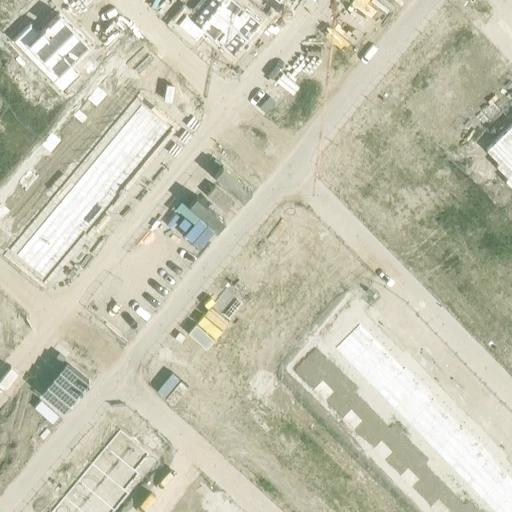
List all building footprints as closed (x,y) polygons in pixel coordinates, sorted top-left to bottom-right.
[(218,0),(212,8),(247,37),(262,20),(237,0),(218,0)] [(185,13),(176,24),(195,40),(204,30),(233,55),(247,37),(212,8),(199,24),(185,13)] [(30,23),(12,40),(22,51),(27,45),(42,60),(74,28),(59,12),(39,32),(30,23)] [(74,28),(42,60),(56,75),(51,80),(61,91),(79,73),(70,64),(90,44),(74,28)] [(445,38),(440,44),(479,76),(491,61),(482,54),(479,51),(477,50),(474,47),(452,29),(445,38),(445,37),(445,38)] [(435,50),(428,58),(430,60),(467,91),(479,76),(440,44),(435,50)] [(430,60),(416,77),(445,101),(459,84),(430,60)] [(411,82),(402,93),(431,118),(445,101),(416,77),(412,82),(411,82)] [(500,83),(495,89),(504,97),(509,91),(500,83)] [(97,87),(92,94),(101,101),(106,95),(97,87)] [(495,89),(489,95),(499,103),(504,97),(495,89)] [(398,99),(388,110),(417,135),(431,118),(402,93),(398,98),(397,98),(398,99)] [(92,94),(87,100),(96,107),(101,101),(92,94)] [(139,106),(126,121),(155,145),(167,129),(139,106)] [(78,110),(73,116),(82,124),(87,118),(78,110)] [(384,115),(374,127),(403,151),(417,135),(388,110),(384,115),(383,115),(384,115)] [(474,113),(469,120),(478,127),(484,121),(474,113)] [(511,119),(483,148),(495,161),(493,164),(507,179),(504,182),(511,189),(511,119)] [(469,120),(464,126),(473,133),(478,127),(469,120)] [(126,121),(112,138),(141,161),(155,145),(126,121)] [(368,131),(359,142),(371,153),(390,167),(404,152),(374,127),(370,132),(368,131)] [(50,133),(45,139),(54,147),(59,141),(50,133)] [(112,138),(99,154),(127,178),(141,161),(112,138)] [(45,139),(40,145),(49,153),(54,147),(45,139)] [(353,152),(346,160),(376,185),(389,168),(358,142),(351,151),(353,152)] [(452,151),(447,157),(456,165),(461,159),(452,151)] [(99,154),(85,171),(113,194),(127,178),(99,154)] [(447,157),(442,163),(451,171),(456,165),(447,157)] [(342,165),(332,177),(352,194),(356,197),(362,202),(376,185),(346,160),(342,165),(342,164),(342,165)] [(455,166),(447,176),(453,181),(461,172),(455,166)] [(28,170),(23,177),(32,184),(37,178),(28,170)] [(85,171),(71,187),(101,213),(115,196),(113,194),(85,171)] [(23,177),(18,183),(27,190),(32,184),(23,177)] [(419,180),(414,186),(423,194),(428,188),(419,180)] [(414,186),(409,192),(418,200),(423,194),(414,186)] [(71,187),(57,204),(85,228),(87,229),(101,213),(71,187)] [(435,200),(415,220),(420,226),(422,228),(424,230),(416,237),(428,249),(427,249),(428,250),(428,249),(433,254),(429,257),(430,258),(461,227),(435,200)] [(0,204),(0,203),(0,213),(4,217),(9,211),(0,204)] [(400,203),(395,209),(404,216),(409,210),(400,203)] [(57,204),(43,221),(71,244),(85,228),(57,204)] [(43,221),(29,237),(58,261),(71,244),(43,221)] [(461,227),(430,258),(447,276),(457,266),(458,266),(458,265),(462,262),(470,270),(487,254),(461,227)] [(29,237),(14,255),(43,279),(58,261),(29,237)] [(265,255),(249,274),(253,277),(283,303),(307,275),(293,263),(285,272),(265,255)] [(511,278),(498,265),(478,285),(483,290),(485,292),(487,294),(479,302),(491,313),(490,314),(491,314),(496,319),(492,322),(493,322),(511,303),(511,278)] [(253,277),(237,296),(257,313),(250,322),(263,334),(287,306),(283,303),(253,277)] [(511,303),(493,322),(510,340),(511,338),(511,303)] [(359,323),(333,349),(346,363),(372,337),(359,323)] [(185,352),(184,353),(218,381),(217,382),(221,385),(245,356),(231,344),(224,354),(204,337),(188,355),(185,352)] [(372,337),(346,363),(361,378),(387,352),(372,337)] [(387,352),(361,378),(376,393),(403,368),(387,352)] [(184,353),(168,372),(188,388),(181,398),(194,409),(217,382),(218,381),(184,353)] [(403,368),(376,393),(391,409),(419,381),(404,366),(403,368)] [(284,370),(277,380),(283,385),(291,376),(284,370)] [(319,378),(310,386),(316,392),(325,383),(319,378)] [(419,381),(391,409),(406,424),(433,399),(434,397),(419,381)] [(325,383),(316,392),(322,398),(330,389),(325,383)] [(433,399),(406,424),(422,440),(448,414),(433,399)] [(261,408),(242,429),(251,438),(244,446),(261,462),(258,465),(259,466),(288,433),(261,408)] [(349,409),(341,417),(346,423),(355,414),(349,409)] [(355,414),(346,423),(352,428),(360,420),(355,414)] [(448,414),(422,440),(437,455),(463,430),(448,414)] [(463,430),(437,455),(452,471),(480,443),(465,428),(463,430)] [(118,429),(104,446),(134,470),(148,453),(118,429)] [(288,433),(259,466),(277,483),(287,472),(291,468),(300,476),(316,458),(288,433)] [(353,440),(345,449),(351,455),(359,446),(353,440)] [(379,440),(371,448),(376,454),(385,445),(379,440)] [(480,443),(452,471),(467,486),(493,460),(495,459),(480,443)] [(385,445),(376,454),(382,459),(391,451),(385,445)] [(104,446),(90,462),(120,487),(134,470),(104,446)] [(493,460),(467,486),(482,502),(508,476),(493,460)] [(90,462),(76,479),(106,504),(120,487),(90,462)] [(410,470),(401,479),(407,485),(415,476),(410,470)] [(331,472),(312,493),(319,500),(321,502),(314,510),(316,511),(344,511),(358,497),(331,472)] [(415,476),(407,485),(412,490),(421,482),(415,476)] [(511,479),(508,476),(482,502),(492,511),(501,511),(511,502),(511,479)] [(76,479),(62,496),(81,511),(98,511),(106,504),(76,479)] [(170,486),(162,495),(168,500),(176,491),(170,486)] [(162,495),(155,504),(161,509),(168,500),(162,495)] [(81,511),(62,496),(49,511),(81,511)] [(374,511),(358,497),(344,511),(374,511)] [(440,501),(431,510),(433,511),(440,511),(445,507),(440,501)] [(511,511),(511,502),(501,511),(511,511)]
